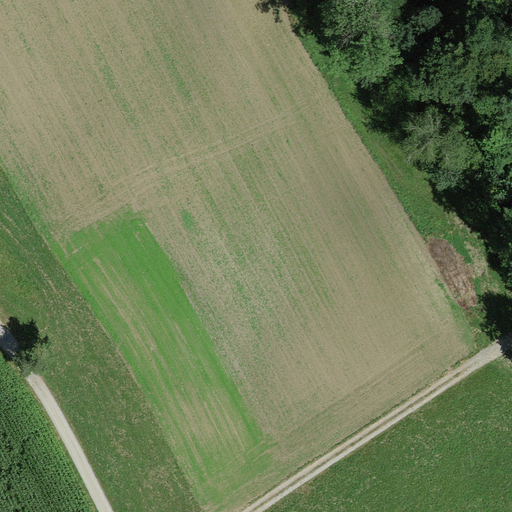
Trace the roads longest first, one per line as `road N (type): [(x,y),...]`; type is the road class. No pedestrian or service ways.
road 1 (track): [(261,511),(511,351)]
road 2 (track): [(0,341),(118,511)]
